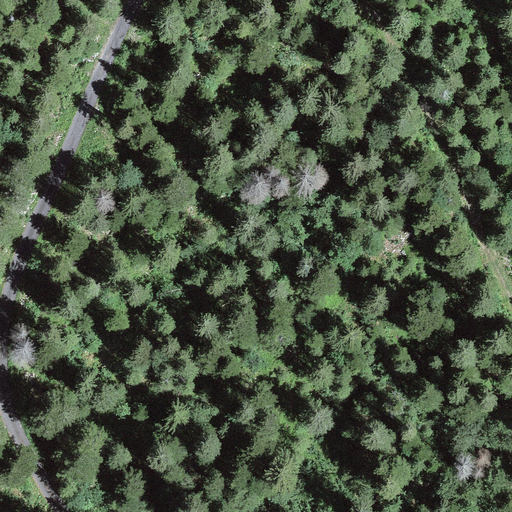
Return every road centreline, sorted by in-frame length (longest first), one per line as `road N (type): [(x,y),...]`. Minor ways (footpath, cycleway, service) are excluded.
road 1 (track): [(0,349),(27,238),(138,0)]
road 2 (track): [(59,511),(18,438),(0,374)]
